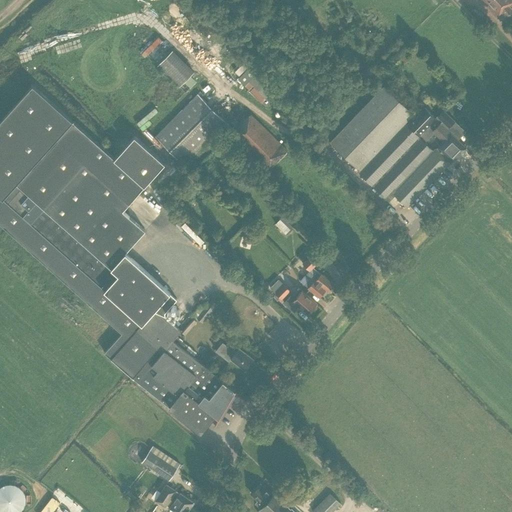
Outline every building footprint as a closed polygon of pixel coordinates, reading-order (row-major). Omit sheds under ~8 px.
[(511,8),(510,6),(511,3),(511,0),(481,0),(497,17),(502,12),(506,16),(511,10),(511,8)] [(190,75),(194,71),(172,50),(157,65),(179,86),(186,92),(196,81),(190,75)] [(230,51),(221,59),(225,64),(234,55),(230,51)] [(277,95),(249,67),(237,79),(261,103),(261,102),(265,106),(277,95)] [(33,85),(0,121),(0,223),(122,333),(105,352),(133,377),(199,431),(214,415),(219,418),(236,390),(173,340),(181,330),(165,316),(165,312),(177,299),(126,252),(145,230),(123,210),(165,163),(135,136),(115,159),(33,85)] [(364,176),(363,176),(388,200),(394,193),(407,206),(450,161),(449,161),(451,159),(453,161),(466,147),(451,132),(450,133),(446,129),(454,120),(443,110),(436,118),(424,106),(406,124),(404,122),(414,112),(385,85),(330,141),(359,169),(358,170),(364,176)] [(233,129),(230,126),(198,93),(156,135),(184,164),(221,127),(228,135),(230,132),(261,163),(259,165),(264,170),(266,168),(267,170),(287,150),(251,114),(245,119),(244,118),(233,129)] [(296,223),(285,213),(280,218),(281,219),(276,224),(286,233),(296,223)] [(295,238),(300,230),(295,227),(290,235),(295,238)] [(322,258),(315,251),(303,262),(310,270),(322,258)] [(300,273),(296,265),(289,269),(293,277),(300,273)] [(187,268),(178,277),(182,281),(191,272),(187,268)] [(334,284),(321,272),(319,275),(315,272),(305,284),(307,286),(319,296),(325,289),(328,291),(334,284)] [(282,298),(290,290),(284,284),(276,293),(282,298)] [(297,296),(293,292),(284,302),(294,311),(298,306),(307,314),(317,303),(302,290),(297,296)] [(335,310),(343,296),(338,293),(329,307),(335,310)] [(211,311),(201,304),(193,314),(202,322),(211,311)] [(180,305),(173,312),(170,310),(167,313),(174,319),(184,309),(180,305)] [(182,324),(191,316),(187,311),(178,319),(182,324)] [(216,350),(229,360),(231,357),(245,368),(253,357),(233,342),(230,346),(223,341),(216,350)] [(218,427),(238,435),(246,416),(227,408),(218,427)] [(142,461),(169,480),(177,468),(150,450),(142,461)] [(260,483),(251,493),(255,497),(258,500),(255,503),(261,507),(257,511),(258,511),(268,511),(285,495),(278,488),(272,495),(260,483)] [(25,504),(26,500),(25,495),(23,490),(19,487),(15,484),(10,484),(5,484),(0,487),(0,511),(19,511),(23,509),(25,504)] [(169,507),(176,511),(186,511),(193,501),(179,492),(179,493),(166,484),(155,500),(165,507),(167,505),(170,507),(169,507)] [(314,511),(330,511),(340,502),(330,492),(313,510),(314,511)] [(283,502),(276,510),(277,511),(295,511),(291,508),(291,509),(283,502)]
